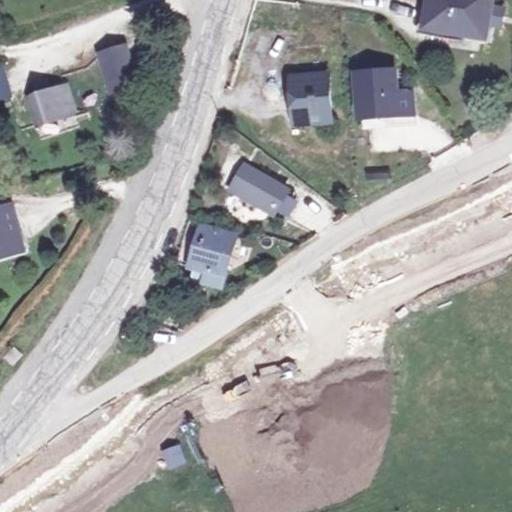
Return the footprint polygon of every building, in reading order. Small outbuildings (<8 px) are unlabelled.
[(491,0),(423,0),(419,24),(485,37),(491,0)] [(104,76),(130,68),(123,44),(97,52),(104,76)] [(399,88),(397,64),(352,68),(356,120),(417,115),(414,86),(399,88)] [(0,66),(0,100),(9,100),(6,66),(0,66)] [(104,76),(107,87),(133,80),(130,68),(104,76)] [(334,73),(296,73),(297,123),(336,121),(334,73)] [(28,87),(38,120),(72,108),(62,75),(28,87)] [(511,112),(511,75),(497,79),(504,114),(511,112)] [(488,134),(470,105),(446,117),(463,144),(488,134)] [(279,186),(246,168),(234,189),(267,206),(279,186)] [(10,221),(0,223),(0,264),(22,258),(10,221)] [(239,236),(197,224),(186,262),(202,266),(196,287),(223,295),(239,236)] [(135,338),(126,345),(133,356),(145,346),(135,338)] [(194,412),(167,426),(172,436),(199,422),(194,412)] [(180,443),(161,451),(170,472),(189,463),(180,443)]
